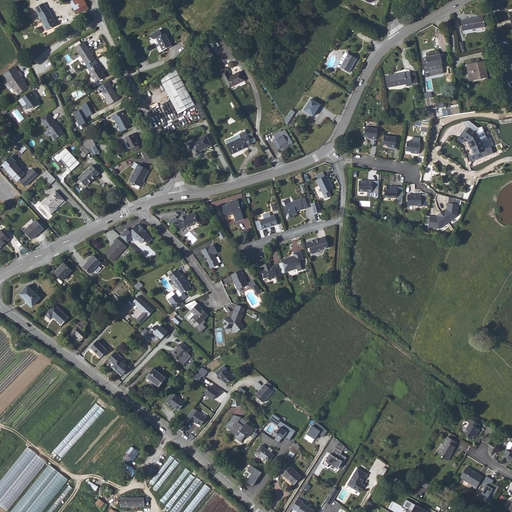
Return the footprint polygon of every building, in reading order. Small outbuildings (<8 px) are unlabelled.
[(71,0),(68,2),(76,15),(88,7),(83,0),(71,0)] [(49,12),(44,3),(35,8),(41,18),(42,18),(45,21),(44,22),(49,30),(57,24),(52,16),(53,16),(50,11),(49,12)] [(485,17),(463,21),(465,32),(487,28),(485,17)] [(157,38),(161,36),(167,49),(176,45),(170,32),(167,33),(165,28),(154,33),(157,38)] [(86,66),(96,60),(85,43),(76,49),(86,66)] [(209,45),(203,49),(212,62),(217,58),(209,45)] [(338,68),(341,69),(348,54),(344,53),(342,56),(345,57),(342,64),(340,63),(338,68)] [(428,59),(424,60),(425,71),(430,70),(445,68),(444,63),(443,56),(442,53),(427,55),(428,59)] [(348,54),(341,69),(349,73),(356,58),(348,54)] [(471,70),(468,71),(470,79),(481,77),(481,76),(486,75),(484,62),(480,63),(479,61),(470,63),(471,70)] [(98,63),(88,70),(90,73),(89,73),(91,77),(93,77),(96,82),(101,79),(101,80),(106,77),(102,71),(103,71),(98,63)] [(19,73),(15,67),(3,75),(8,81),(19,73)] [(19,73),(8,81),(15,90),(16,89),(20,95),(28,88),(23,81),(24,80),(21,77),(23,76),(20,72),(19,73)] [(175,72),(158,82),(179,117),(196,107),(175,72)] [(406,72),(386,76),(388,88),(408,85),(408,86),(413,86),(411,73),(406,74),(406,72)] [(234,91),(249,82),(244,74),(233,80),(229,73),(225,76),(234,91)] [(107,100),(116,94),(109,82),(99,89),(101,93),(102,92),(107,100)] [(34,91),(19,102),(24,108),(26,107),(29,111),(34,107),(35,109),(41,104),(36,99),(38,97),(34,91)] [(119,99),(116,94),(107,100),(110,105),(119,99)] [(119,99),(110,105),(112,109),(122,104),(119,99)] [(308,110),(318,116),(325,105),(314,99),(308,110)] [(459,103),(445,106),(444,101),(436,103),(437,108),(442,107),(443,117),(460,113),(459,103)] [(83,109),(73,113),(79,126),(88,123),(85,117),(92,114),(86,102),(81,105),(83,109)] [(284,120),(287,123),(294,112),(291,109),(284,120)] [(122,132),(133,127),(126,113),(123,114),(122,111),(112,115),(114,120),(116,119),(122,132)] [(56,124),(50,115),(42,120),(56,140),(65,134),(57,123),(56,124)] [(236,143),(244,138),(236,125),(228,129),(236,143)] [(279,154),(295,144),(285,128),(273,135),(276,139),(272,142),(279,154)] [(377,131),(365,129),(363,139),(371,140),(371,142),(375,142),(377,131)] [(479,137),(470,130),(463,139),(469,144),(471,151),(473,151),(476,157),(487,152),(482,141),(481,142),(479,137)] [(135,133),(134,133),(126,137),(125,137),(131,150),(132,149),(139,146),(140,145),(136,137),(137,137),(135,133)] [(249,136),(244,138),(236,143),(228,148),(236,162),(257,149),(251,139),(249,136)] [(396,138),(384,136),(383,146),(390,147),(390,148),(395,149),(396,138)] [(188,146),(196,159),(201,156),(200,153),(210,147),(204,137),(188,146)] [(255,137),(251,139),(256,148),(260,146),(255,137)] [(88,149),(97,145),(93,138),(83,144),(84,145),(88,149)] [(15,142),(21,149),(25,145),(18,139),(15,142)] [(21,149),(19,150),(22,154),(28,149),(25,145),(21,149)] [(85,157),(91,152),(88,149),(84,145),(78,150),(85,157)] [(91,152),(93,155),(100,152),(97,145),(88,149),(91,152)] [(425,147),(412,145),(411,155),(418,156),(418,157),(424,158),(425,147)] [(58,154),(54,157),(58,162),(61,159),(69,168),(77,160),(66,148),(59,155),(58,154)] [(153,156),(149,148),(142,152),(146,160),(153,156)] [(27,176),(15,162),(16,162),(12,157),(5,164),(9,168),(7,170),(18,182),(20,180),(26,187),(38,175),(35,171),(33,173),(32,172),(31,170),(28,173),(29,174),(27,176)] [(94,164),(78,178),(85,186),(100,172),(94,164)] [(150,170),(139,164),(130,181),(141,187),(141,186),(144,187),(146,183),(144,181),(150,170)] [(51,185),(57,179),(48,171),(42,176),(51,185)] [(326,174),(324,175),(317,178),(316,179),(322,194),(324,198),(329,196),(327,191),(332,190),(327,179),(328,179),(326,174)] [(373,183),(359,182),(359,192),(366,193),(366,194),(372,195),(373,183)] [(393,190),(385,189),(385,199),(397,199),(398,189),(393,188),(393,190)] [(64,200),(56,192),(43,204),(52,214),(56,210),(55,208),(64,200)] [(285,197),(280,199),(286,218),(293,216),(292,213),(296,212),(296,209),(307,206),(304,197),(287,202),(285,197)] [(232,214),(234,221),(243,218),(237,198),(228,201),(229,203),(221,205),(224,216),(232,214)] [(422,198),(408,198),(408,208),(416,208),(416,209),(421,210),(422,198)] [(317,200),(310,203),(313,213),(321,211),(317,200)] [(457,217),(458,206),(447,205),(446,211),(445,212),(444,211),(441,214),(448,224),(457,217)] [(187,213),(177,218),(182,228),(186,227),(186,228),(191,225),(192,223),(198,221),(196,217),(197,213),(195,211),(188,214),(187,213)] [(259,220),(262,229),(277,224),(274,214),(270,215),(269,212),(262,214),(263,218),(259,220)] [(440,231),(448,224),(441,214),(437,217),(438,218),(437,219),(430,218),(429,229),(440,231)] [(37,221),(24,234),(32,242),(44,229),(37,221)] [(120,234),(127,241),(132,237),(135,239),(136,240),(137,239),(141,243),(144,239),(148,243),(152,238),(142,229),(144,228),(140,225),(139,226),(137,224),(130,231),(126,227),(120,234)] [(1,231),(0,231),(0,249),(10,240),(1,231)] [(190,232),(186,235),(192,243),(196,239),(190,232)] [(327,247),(322,236),(305,243),(306,246),(307,248),(308,252),(309,254),(314,252),(316,251),(327,247)] [(113,242),(104,251),(113,260),(125,246),(116,237),(112,241),(113,242)] [(132,237),(127,241),(138,252),(141,249),(140,248),(136,247),(132,243),(135,239),(132,237)] [(218,252),(214,243),(201,249),(203,254),(204,253),(211,268),(219,264),(214,253),(218,252)] [(283,269),(284,271),(296,267),(297,269),(301,268),(298,259),(302,258),(299,250),(292,252),(294,256),(290,258),(289,257),(280,260),(281,263),(283,269)] [(93,273),(102,262),(95,255),(85,266),(93,273)] [(55,272),(63,279),(72,270),(64,262),(55,272)] [(263,270),(260,270),(263,278),(267,277),(268,280),(281,276),(280,273),(284,272),(284,271),(283,269),(279,270),(278,265),(269,267),(268,263),(262,265),(263,270)] [(248,283),(241,269),(232,274),(236,283),(235,283),(238,289),(248,283)] [(176,270),(168,275),(174,283),(173,284),(175,288),(177,288),(178,289),(175,291),(175,293),(167,299),(172,305),(175,303),(177,303),(181,301),(178,296),(181,294),(181,293),(184,291),(185,291),(191,288),(186,282),(186,281),(182,275),(181,276),(176,270)] [(28,285),(20,294),(33,305),(41,297),(28,285)] [(154,310),(138,295),(132,302),(143,313),(136,320),(141,324),(154,310)] [(184,305),(181,301),(177,303),(175,303),(172,305),(175,309),(184,305)] [(202,308),(196,303),(189,310),(194,314),(191,317),(198,324),(194,328),(199,333),(205,327),(202,324),(204,321),(202,319),(207,315),(201,309),(202,308)] [(246,308),(238,304),(235,310),(234,310),(231,317),(225,317),(225,327),(232,327),(236,332),(244,326),(240,321),(244,314),(243,313),(246,308)] [(55,305),(45,315),(50,320),(53,318),(61,326),(69,317),(55,305)] [(174,311),(169,317),(177,324),(179,322),(173,317),(176,313),(174,311)] [(83,320),(71,333),(75,337),(78,335),(82,339),(89,333),(87,331),(88,329),(88,326),(90,324),(90,322),(87,319),(83,320)] [(153,333),(161,340),(168,331),(160,325),(157,329),(154,326),(148,333),(151,335),(153,333)] [(102,357),(109,350),(98,340),(92,348),(102,357)] [(186,366),(193,357),(190,355),(193,351),(184,344),(182,346),(181,345),(178,349),(179,351),(174,356),(182,362),(186,366)] [(122,358),(123,357),(117,351),(110,358),(116,364),(114,366),(124,375),(132,367),(122,358)] [(222,367),(219,364),(212,374),(215,376),(215,377),(219,379),(220,378),(225,382),(231,374),(222,368),(222,367)] [(191,376),(199,381),(202,376),(203,377),(208,371),(203,366),(191,376)] [(153,368),(146,376),(159,386),(165,379),(153,368)] [(273,391),(275,388),(268,382),(266,385),(265,385),(260,391),(261,392),(260,393),(259,392),(257,395),(257,397),(264,403),(273,391)] [(211,387),(206,395),(215,401),(220,393),(211,387)] [(178,394),(175,392),(168,401),(171,404),(170,405),(174,408),(175,406),(181,411),(187,403),(177,395),(178,394)] [(196,409),(190,418),(193,420),(193,421),(197,424),(198,422),(204,426),(209,418),(199,412),(200,411),(196,409)] [(275,440),(279,442),(283,436),(289,440),(295,431),(278,420),(280,418),(273,414),(269,420),(280,427),(276,433),(278,435),(275,440)] [(478,424),(471,420),(469,419),(467,422),(469,423),(463,433),(467,435),(467,438),(472,440),(476,433),(477,433),(480,430),(478,428),(480,424),(478,424)] [(238,424),(233,420),(227,429),(232,432),(238,424)] [(244,428),(238,424),(232,432),(238,436),(236,438),(242,442),(247,436),(249,437),(254,430),(247,424),(244,428)] [(312,425),(304,438),(312,443),(320,430),(312,425)] [(451,440),(442,435),(438,443),(437,442),(432,451),(436,454),(436,455),(442,458),(450,445),(449,444),(451,440)] [(294,443),(289,450),(293,453),(297,446),(294,443)] [(0,504),(10,511),(46,460),(26,446),(0,483),(0,504)] [(132,464),(140,451),(131,446),(123,458),(132,464)] [(263,448),(257,455),(269,464),(275,456),(273,455),(275,452),(270,448),(268,451),(263,448)] [(343,460),(328,453),(322,463),(327,467),(329,463),(338,468),(343,460)] [(155,484),(174,457),(170,455),(152,481),(155,484)] [(290,460),(281,471),(296,484),(304,475),(293,466),(295,464),(290,460)] [(120,469),(133,476),(137,470),(124,462),(120,469)] [(48,463),(12,511),(43,511),(68,478),(48,463)] [(162,495),(184,465),(180,463),(159,492),(162,495)] [(246,482),(252,486),(261,472),(250,464),(247,470),(252,474),(246,482)] [(162,501),(165,503),(189,470),(185,467),(162,501)] [(466,467),(460,478),(473,486),(472,487),(476,490),(484,477),(466,467)] [(349,486),(363,493),(366,488),(364,487),(366,484),(365,483),(370,474),(359,468),(349,486)] [(494,480),(486,475),(480,486),(483,488),(480,494),(488,499),(491,493),(495,495),(499,487),(492,483),(494,480)] [(433,484),(421,477),(417,484),(429,491),(433,484)] [(181,507),(202,481),(199,478),(183,497),(180,502),(179,502),(178,504),(181,507)] [(97,490),(99,485),(89,481),(87,485),(97,490)] [(205,495),(210,487),(205,484),(200,492),(205,495)] [(102,494),(107,498),(112,493),(111,492),(113,489),(108,486),(102,494)] [(338,493),(333,490),(330,495),(335,498),(338,493)] [(335,498),(330,495),(326,500),(331,504),(335,498)] [(305,501),(300,497),(292,508),(298,511),(297,511),(314,511),(316,510),(305,502),(305,501)] [(95,503),(101,509),(106,503),(99,498),(95,503)] [(423,511),(424,511),(406,500),(401,507),(409,511),(423,511)]
